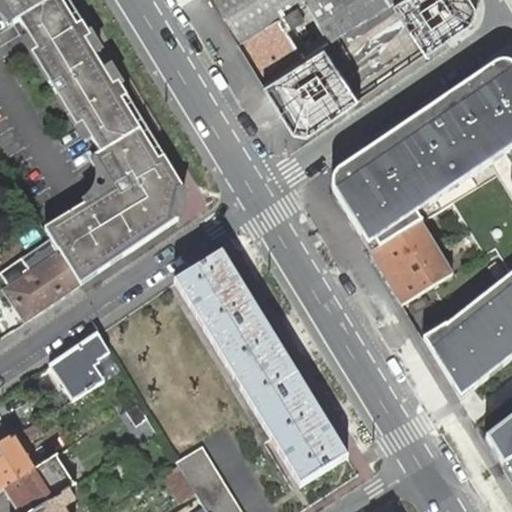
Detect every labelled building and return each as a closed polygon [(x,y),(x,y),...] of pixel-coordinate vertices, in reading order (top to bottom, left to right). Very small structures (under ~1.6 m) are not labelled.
[(0,0),(0,3),(13,24),(18,21),(28,37),(37,52),(32,55),(77,129),(82,125),(91,140),(100,155),(118,185),(85,206),(45,230),(59,254),(79,287),(170,226),(179,184),(163,157),(157,161),(121,101),(102,71),(94,58),(76,28),(58,0),(0,0)] [(304,0),(213,0),(238,41),(304,0)] [(304,0),(238,41),(263,81),(304,56),(317,48),(314,44),(311,38),(303,44),(302,44),(300,50),(294,40),(299,37),(307,32),(302,23),(302,22),(314,15),(324,32),(327,36),(330,40),(395,0),(304,0)] [(304,56),(263,81),(293,130),(308,133),(475,20),(478,5),(474,0),(395,0),(330,40),(325,43),(317,48),(304,56)] [(81,24),(76,28),(94,58),(100,55),(81,24)] [(28,37),(22,40),(32,55),(37,52),(28,37)] [(302,44),(303,44),(299,37),(294,40),(300,50),(302,44)] [(473,238),(484,256),(493,250),(511,281),(511,289),(451,338),(445,329),(422,341),(459,400),(511,358),(511,64),(500,62),(333,175),(330,190),(346,216),(371,256),(421,226),(453,206),(473,238)] [(107,68),(102,71),(121,101),(126,97),(107,68)] [(82,125),(77,129),(85,143),(91,140),(82,125)] [(82,202),(85,206),(118,185),(100,155),(95,159),(110,183),(82,202)] [(184,192),(179,184),(170,226),(178,220),(184,192)] [(371,256),(401,307),(451,276),(452,275),(421,226),(371,256)] [(222,253),(174,286),(250,408),(271,440),(300,488),(348,459),(222,253)] [(25,324),(79,287),(59,254),(31,273),(22,260),(4,273),(0,275),(9,288),(4,291),(3,292),(25,324)] [(0,275),(4,273),(0,267),(0,286),(4,291),(9,288),(0,275)] [(445,329),(451,338),(511,289),(511,281),(510,278),(445,329)] [(109,355),(95,335),(50,368),(53,374),(60,384),(64,390),(70,399),(72,402),(104,383),(94,368),(100,365),(98,362),(101,360),(109,355)] [(119,352),(104,363),(114,376),(129,365),(119,352)] [(104,383),(112,377),(101,360),(98,362),(100,365),(94,368),(104,383)] [(131,425),(146,415),(141,407),(125,416),(131,425)] [(511,420),(484,443),(498,464),(498,463),(502,470),(511,463),(511,420)] [(0,424),(0,447),(11,441),(0,425),(0,424)] [(40,467),(44,464),(40,456),(39,456),(46,452),(43,447),(36,451),(33,445),(30,441),(41,434),(36,425),(25,432),(14,439),(30,463),(35,470),(40,467)] [(0,491),(4,489),(32,472),(35,470),(30,463),(14,439),(11,441),(0,447),(0,491)] [(205,511),(242,511),(203,448),(176,464),(178,467),(193,492),(197,499),(205,511)] [(511,463),(502,470),(511,485),(511,463)] [(180,501),(193,492),(178,467),(164,475),(180,501)] [(4,489),(18,511),(37,511),(52,503),(39,484),(32,472),(4,489)] [(76,501),(70,492),(62,497),(68,506),(76,501)] [(63,511),(62,510),(66,508),(68,506),(62,497),(52,503),(37,511),(63,511)] [(205,511),(197,499),(189,503),(193,511),(205,511)]
